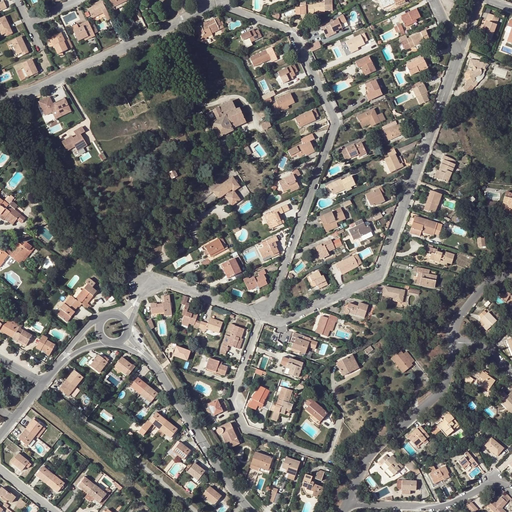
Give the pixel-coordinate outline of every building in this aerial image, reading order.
[(128,0),(125,0),(126,1),(113,7),(114,10),(116,9),(129,3),(128,0)] [(314,14),(314,13),(314,11),(324,10),(332,10),(331,0),(323,0),(324,3),(313,3),(313,5),(305,5),(305,7),(299,7),(299,15),(314,14)] [(379,0),(383,8),(394,3),(396,6),(404,2),(403,0),(379,0)] [(92,17),(98,15),(97,13),(102,11),(103,13),(105,17),(108,15),(101,1),(91,5),(92,7),(88,9),(92,17)] [(113,7),(110,9),(115,20),(120,17),(116,9),(114,10),(113,7)] [(416,9),(401,16),(401,18),(400,18),(404,27),(413,23),(412,21),(415,19),(420,17),(416,9)] [(496,16),(488,14),(485,21),(488,22),(486,27),(482,37),(490,40),(496,24),(493,24),(496,16)] [(7,16),(5,17),(11,30),(13,29),(7,16)] [(4,17),(0,18),(0,35),(5,33),(7,36),(12,33),(11,30),(5,17),(4,17)] [(203,24),(195,29),(198,35),(199,37),(204,34),(203,32),(209,29),(210,31),(218,27),(219,30),(224,27),(223,24),(221,25),(217,17),(206,23),(203,24)] [(327,22),(319,26),(321,29),(322,29),(325,35),(332,31),(333,33),(338,30),(338,29),(341,28),(337,19),(332,22),(333,23),(328,26),(327,24),(327,22)] [(95,36),(88,21),(80,25),(81,27),(73,31),(78,41),(84,38),(88,36),(89,39),(95,36)] [(402,36),(405,35),(400,24),(396,25),(397,26),(399,31),(402,36)] [(240,36),(242,41),(249,38),(249,40),(251,42),(261,37),(258,30),(254,32),(253,30),(240,36)] [(406,39),(407,40),(410,47),(411,48),(424,42),(424,41),(423,39),(428,37),(425,30),(406,39)] [(199,37),(198,37),(197,41),(205,44),(207,38),(212,35),(211,33),(210,31),(204,34),(199,37)] [(64,41),(65,41),(62,36),(61,37),(59,33),(51,37),(55,45),(54,46),(53,46),(57,54),(58,54),(60,57),(63,55),(62,52),(67,50),(64,41)] [(345,42),(350,51),(357,48),(364,44),(364,43),(367,41),(364,33),(345,42)] [(21,37),(11,41),(13,45),(11,46),(15,56),(21,53),(22,55),(28,53),(21,37)] [(73,47),(69,39),(65,41),(64,41),(67,50),(73,47)] [(407,40),(401,42),(404,50),(410,47),(407,40)] [(308,46),(311,52),(321,47),(318,42),(308,46)] [(249,58),(253,65),(261,62),(261,63),(270,59),(269,58),(273,56),(270,49),(249,58)] [(368,56),(357,61),(359,67),(360,67),(365,76),(375,71),(368,56)] [(426,66),(422,57),(413,61),(414,62),(406,66),(410,75),(418,71),(418,70),(426,66)] [(464,74),(465,78),(467,78),(468,80),(466,81),(465,85),(462,88),(465,91),(466,90),(469,87),(474,87),(475,87),(477,83),(475,81),(475,79),(480,77),(480,76),(481,73),(482,72),(484,72),(485,70),(484,67),(483,66),(482,62),(478,62),(477,62),(475,61),(476,60),(469,59),(468,65),(471,66),(473,68),(472,69),(473,70),(472,71),(471,71),(468,72),(468,71),(466,72),(464,74)] [(31,60),(22,64),(24,68),(17,71),(22,80),(32,75),(33,76),(38,74),(31,60)] [(277,72),(279,77),(286,74),(286,76),(288,79),(295,76),(294,73),(297,72),(294,64),(277,72)] [(148,78),(130,84),(131,90),(150,84),(148,78)] [(375,80),(365,85),(369,94),(368,94),(370,100),(382,95),(375,80)] [(427,92),(422,81),(413,85),(414,88),(412,90),(415,98),(416,97),(420,104),(428,100),(426,96),(425,93),(426,93),(427,92)] [(276,111),(279,110),(288,106),(294,103),(290,94),(275,100),(276,103),(272,104),(276,111)] [(385,97),(384,95),(370,102),(371,104),(385,97)] [(53,104),(49,97),(39,102),(45,115),(52,112),(57,110),(60,117),(71,111),(65,100),(55,105),(53,105),(53,104)] [(217,138),(225,135),(228,133),(233,131),(232,128),(245,122),(239,108),(236,110),(231,101),(206,114),(217,138)] [(356,117),(360,125),(368,122),(369,124),(371,126),(380,122),(373,108),(356,117)] [(295,119),(298,126),(306,122),(307,124),(316,120),(315,119),(318,117),(315,109),(295,119)] [(268,121),(261,124),(263,129),(270,126),(268,121)] [(51,127),(54,133),(62,129),(59,123),(51,127)] [(395,125),(383,130),(388,140),(400,134),(401,136),(404,134),(401,128),(398,129),(395,125)] [(74,132),(76,136),(73,139),(72,137),(69,139),(69,138),(61,142),(66,151),(74,147),(77,151),(87,145),(80,134),(85,132),(82,126),(74,132)] [(288,151),(290,156),(296,153),(297,155),(298,157),(305,154),(306,155),(314,151),(310,142),(308,139),(302,141),(303,144),(301,145),(300,145),(288,151)] [(357,155),(358,155),(365,152),(361,142),(354,146),(353,144),(345,148),(346,150),(341,152),(345,160),(357,155)] [(394,149),(384,153),(382,155),(390,173),(403,166),(401,163),(399,164),(394,154),(396,153),(394,149)] [(443,160),(439,171),(441,171),(438,179),(447,182),(455,164),(453,164),(455,160),(443,155),(442,159),(443,160)] [(229,174),(226,170),(207,183),(210,187),(229,174)] [(283,192),(289,189),(298,185),(294,178),(300,175),(298,171),(292,173),(293,174),(278,182),(283,192)] [(340,179),(328,185),(330,191),(332,195),(345,189),(350,187),(355,185),(351,176),(341,180),(340,179)] [(226,194),(229,191),(232,189),(233,191),(234,191),(240,187),(232,177),(213,191),(218,199),(226,194)] [(0,189),(0,212),(1,213),(7,206),(8,205),(14,198),(10,195),(5,202),(0,199),(0,190),(0,189)] [(370,206),(374,203),(383,199),(381,194),(378,189),(365,195),(370,206)] [(234,191),(233,191),(231,193),(229,191),(226,194),(227,195),(225,197),(232,206),(240,200),(234,191)] [(435,205),(437,205),(441,194),(432,191),(428,202),(426,201),(423,210),(432,213),(435,205)] [(504,197),(503,203),(506,204),(506,206),(506,208),(511,209),(511,197),(511,199),(504,197)] [(287,204),(264,215),(270,229),(284,222),(282,218),(280,219),(278,215),(280,214),(289,210),(287,204)] [(49,205),(41,210),(46,217),(48,216),(50,218),(55,215),(49,205)] [(1,213),(1,215),(0,215),(0,218),(2,220),(5,217),(6,216),(8,217),(7,218),(10,221),(9,222),(12,225),(20,215),(13,208),(11,210),(7,206),(1,213)] [(320,217),(325,229),(336,224),(337,224),(336,223),(345,218),(344,216),(342,211),(340,208),(320,217)] [(241,219),(235,211),(231,213),(237,221),(241,219)] [(373,215),(375,220),(383,217),(380,211),(373,215)] [(21,214),(20,215),(16,220),(21,224),(26,218),(21,214)] [(419,236),(421,232),(422,229),(434,233),(433,234),(438,235),(441,225),(415,216),(409,233),(419,236)] [(362,220),(360,221),(354,223),(356,226),(348,230),(353,240),(361,236),(371,232),(368,225),(365,227),(362,220)] [(371,232),(361,236),(363,240),(373,235),(371,232)] [(268,245),(263,247),(258,250),(264,261),(271,257),(271,256),(278,252),(275,247),(277,246),(275,242),(278,241),(276,236),(266,241),(268,245)] [(207,245),(204,246),(208,253),(211,257),(227,248),(224,242),(221,244),(218,239),(207,245)] [(315,247),(316,250),(318,250),(322,258),(329,255),(327,252),(339,246),(335,240),(332,242),(330,239),(323,243),(324,245),(322,246),(321,244),(315,247)] [(17,247),(10,256),(17,262),(19,264),(24,257),(32,247),(26,242),(23,246),(17,242),(15,245),(17,247)] [(24,257),(19,264),(21,265),(34,248),(32,247),(24,257)] [(437,250),(427,247),(426,251),(431,253),(429,259),(446,265),(447,263),(451,264),(454,255),(445,252),(445,254),(444,255),(441,254),(442,253),(436,251),(437,250)] [(0,265),(4,261),(3,261),(8,255),(0,248),(0,265)] [(357,254),(353,256),(358,265),(362,263),(357,254)] [(353,255),(337,264),(342,275),(358,266),(358,265),(353,256),(353,255)] [(222,264),(224,267),(226,266),(231,276),(241,272),(234,258),(222,264)] [(228,278),(231,276),(226,266),(224,267),(223,268),(228,278)] [(417,272),(418,272),(421,273),(419,285),(434,288),(436,276),(428,274),(429,270),(418,267),(417,272)] [(250,294),(256,290),(256,289),(259,288),(267,284),(265,280),(265,279),(263,275),(266,273),(264,269),(257,272),(259,276),(254,278),(253,277),(248,279),(248,277),(243,279),(250,294)] [(309,276),(311,281),(313,280),(316,285),(317,285),(319,288),(327,284),(323,276),(321,276),(318,271),(309,276)] [(87,284),(75,299),(81,304),(88,310),(90,307),(87,303),(97,291),(92,287),(95,284),(89,279),(86,282),(87,284)] [(382,295),(393,298),(396,299),(396,301),(402,302),(404,290),(384,286),(382,295)] [(188,297),(183,295),(180,304),(185,305),(186,303),(188,297)] [(71,317),(69,316),(74,311),(78,307),(81,304),(75,299),(71,296),(60,308),(56,305),(52,310),(67,322),(71,317)] [(157,304),(151,304),(152,313),(163,312),(164,315),(171,315),(169,296),(164,296),(165,302),(163,303),(163,304),(157,305),(157,304)] [(368,306),(359,302),(357,306),(348,303),(346,309),(345,309),(344,309),(344,310),(344,311),(343,313),(344,314),(345,314),(346,314),(347,314),(348,314),(349,313),(355,315),(355,314),(364,317),(368,306)] [(184,316),(182,322),(188,325),(189,323),(193,325),(193,327),(198,329),(198,328),(200,321),(196,319),(198,314),(189,311),(189,313),(186,312),(189,304),(186,303),(185,305),(181,315),(184,316)] [(480,320),(485,324),(489,329),(496,321),(487,313),(486,314),(484,311),(479,316),(482,318),(480,320)] [(337,321),(338,317),(329,315),(328,318),(321,316),(315,332),(327,337),(329,330),(333,320),(335,320),(337,321)] [(0,328),(3,331),(2,332),(13,338),(19,328),(20,326),(6,317),(4,319),(0,317),(0,328)] [(154,327),(151,318),(146,321),(151,330),(154,327)] [(207,324),(200,321),(198,328),(201,329),(201,331),(204,332),(206,328),(219,333),(222,322),(209,318),(207,324)] [(234,326),(232,332),(230,337),(227,336),(225,335),(222,345),(227,347),(228,345),(236,348),(239,338),(240,338),(244,329),(234,326)] [(32,335),(19,328),(13,338),(12,339),(17,341),(18,340),(23,343),(22,344),(25,346),(32,335)] [(293,343),(291,348),(300,351),(300,352),(305,354),(310,340),(305,338),(304,340),(303,340),(304,336),(294,333),(292,336),(296,338),(294,343),(293,343)] [(42,336),(37,347),(41,349),(46,352),(45,353),(49,356),(55,345),(47,340),(47,339),(42,336)] [(511,337),(503,341),(510,357),(511,356),(511,337)] [(189,350),(175,345),(171,355),(185,360),(189,350)] [(370,346),(364,351),(367,354),(373,350),(370,346)] [(410,367),(412,365),(411,363),(414,361),(406,351),(403,354),(400,351),(398,353),(410,367)] [(403,373),(410,367),(398,353),(391,358),(395,363),(397,361),(402,366),(399,368),(403,373)] [(352,355),(336,363),(343,376),(358,368),(352,355)] [(99,356),(90,366),(99,373),(107,362),(99,356)] [(121,357),(115,366),(116,366),(122,371),(125,374),(128,376),(136,366),(133,364),(132,366),(121,357)] [(303,363),(289,358),(289,359),(283,357),(280,364),(286,366),(284,373),(301,378),(303,373),(300,372),(303,363)] [(209,358),(207,363),(210,364),(208,369),(225,375),(227,367),(221,365),(219,364),(219,362),(209,358)] [(74,371),(67,380),(75,387),(83,377),(74,371)] [(482,372),(475,382),(488,392),(489,390),(495,381),(482,372)] [(473,380),(468,376),(464,381),(469,385),(473,380)] [(131,387),(140,394),(147,385),(137,378),(131,387)] [(78,389),(75,387),(67,380),(59,389),(68,396),(72,391),(75,393),(78,389)] [(157,394),(147,385),(140,394),(151,402),(157,394)] [(270,410),(272,403),(264,399),(269,391),(259,386),(252,399),(263,404),(262,407),(270,410)] [(273,411),(271,419),(276,421),(279,412),(289,416),(293,404),(290,403),(288,403),(290,397),(292,391),(282,387),(276,404),(272,402),(272,403),(270,410),(273,411)] [(493,394),(489,390),(488,392),(485,396),(489,399),(493,394)] [(508,407),(506,409),(511,414),(511,400),(511,398),(511,391),(507,396),(504,393),(502,393),(499,395),(499,397),(503,400),(502,401),(508,407)] [(219,399),(208,404),(213,416),(221,412),(220,408),(221,408),(219,404),(221,403),(219,399)] [(306,409),(312,415),(320,422),(328,413),(313,401),(306,409)] [(500,403),(506,409),(508,407),(502,401),(500,403)] [(155,426),(160,429),(166,421),(156,413),(149,422),(147,421),(138,432),(143,435),(149,428),(151,430),(155,426)] [(438,426),(440,430),(443,428),(448,435),(453,431),(452,430),(458,425),(448,413),(443,416),(446,419),(443,421),(444,422),(442,424),(442,423),(438,426)] [(318,424),(320,422),(312,415),(310,417),(318,424)] [(19,439),(27,446),(32,440),(42,426),(34,420),(19,439)] [(174,427),(166,421),(160,429),(171,438),(177,430),(177,429),(177,428),(175,426),(174,427)] [(233,428),(230,423),(219,428),(217,429),(217,430),(217,431),(217,433),(218,433),(219,434),(220,434),(221,434),(228,449),(239,443),(232,429),(233,428)] [(408,438),(415,446),(421,441),(422,442),(429,436),(420,426),(410,435),(411,436),(408,438)] [(440,431),(436,426),(431,431),(434,435),(440,431)] [(484,446),(491,452),(492,451),(497,455),(503,448),(491,438),(484,446)] [(180,443),(173,451),(184,459),(190,451),(190,450),(188,448),(187,449),(180,443)] [(467,452),(464,448),(458,452),(461,455),(463,453),(466,456),(466,457),(465,458),(464,457),(458,463),(464,469),(469,465),(468,464),(469,463),(470,464),(473,468),(478,465),(467,452)] [(272,458),(255,452),(251,464),(268,470),(272,458)] [(18,454),(12,462),(22,471),(26,466),(28,468),(31,464),(18,454)] [(382,465),(383,464),(384,463),(388,468),(387,468),(394,475),(402,467),(392,456),(388,458),(385,455),(379,461),(382,465)] [(298,467),(299,462),(286,457),(282,468),(289,470),(288,473),(289,473),(295,475),(298,467)] [(417,466),(411,460),(405,466),(409,471),(410,470),(417,466)] [(194,463),(187,472),(198,480),(204,472),(194,463)] [(268,470),(251,464),(249,468),(268,474),(269,471),(268,470)] [(420,473),(417,466),(410,470),(413,476),(420,473)] [(436,471),(431,473),(426,475),(432,488),(440,484),(441,487),(443,485),(441,480),(443,479),(444,480),(449,477),(447,474),(448,473),(445,466),(436,471)] [(37,475),(47,484),(53,475),(43,467),(37,475)] [(324,472),(318,470),(315,478),(321,480),(324,472)] [(302,486),(304,487),(306,488),(305,489),(313,492),(312,495),(317,497),(318,495),(321,486),(313,483),(313,482),(310,481),(312,477),(305,474),(302,482),(303,482),(302,486)] [(53,475),(47,484),(57,493),(64,484),(60,481),(56,478),(53,475)] [(78,487),(87,494),(94,486),(85,478),(78,487)] [(397,489),(401,490),(410,490),(416,490),(416,481),(397,481),(397,489)] [(94,486),(87,494),(85,498),(90,502),(92,500),(93,498),(95,500),(99,504),(108,493),(110,491),(107,488),(103,492),(95,485),(94,486)] [(209,487),(202,495),(214,504),(221,496),(209,487)] [(278,489),(273,487),(268,500),(273,502),(278,489)] [(305,493),(312,495),(313,492),(305,489),(306,488),(304,487),(303,489),(305,493)] [(0,490),(0,496),(7,503),(8,501),(12,503),(16,497),(9,491),(8,492),(2,488),(0,490)] [(111,495),(108,493),(99,504),(102,506),(111,495)] [(491,499),(484,507),(488,511),(505,511),(500,507),(505,502),(500,497),(495,503),(491,499)] [(23,500),(17,506),(22,509),(27,503),(23,500)] [(465,506),(470,511),(472,511),(477,508),(471,501),(465,506)]
